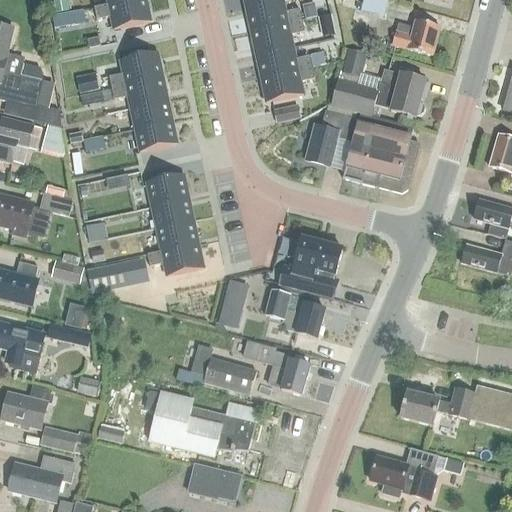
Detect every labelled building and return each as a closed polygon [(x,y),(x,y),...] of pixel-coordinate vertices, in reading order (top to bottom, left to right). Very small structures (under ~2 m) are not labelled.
[(109,7),(109,6),(95,9),(98,21),(112,18),(115,31),(152,23),(146,0),(139,0),(114,6),(109,7)] [(243,0),(245,10),(283,2),(282,0),(243,0)] [(285,14),(283,2),(245,10),(251,34),(288,26),(302,22),(299,11),(285,14)] [(314,6),(302,9),(305,21),(316,18),(314,6)] [(53,30),(69,27),(67,15),(51,18),(53,30)] [(293,49),(290,37),(304,34),(302,22),(288,26),(251,34),(256,57),(293,49)] [(391,48),(432,58),(439,30),(414,23),(413,29),(398,25),(391,48)] [(0,101),(35,110),(42,82),(38,69),(22,66),(19,78),(1,74),(12,30),(0,27),(0,101)] [(89,49),(100,47),(98,39),(87,41),(89,49)] [(309,58),(295,61),(293,49),(256,57),(261,81),(298,72),(312,69),(311,65),(309,58)] [(332,108),(360,116),(370,119),(374,106),(390,111),(389,114),(414,120),(415,118),(419,117),(422,115),(423,111),(422,107),(419,105),(424,84),(383,73),(380,86),(378,86),(377,90),(358,85),(366,56),(349,52),(343,74),(342,74),(332,108)] [(122,62),(124,75),(110,78),(113,90),(127,87),(164,79),(159,54),(122,62)] [(312,68),(324,66),(322,54),(310,57),(312,68)] [(261,81),(266,105),(303,97),(300,84),(314,81),(313,75),(312,69),(298,72),(261,81)] [(80,94),(94,91),(91,77),(77,80),(80,94)] [(115,101),(129,98),(132,110),(169,102),(164,79),(127,87),(113,90),(115,101)] [(98,95),(100,104),(109,102),(107,93),(98,95)] [(169,102),(132,110),(136,131),(174,123),(169,102)] [(59,113),(37,108),(34,122),(62,129),(59,113)] [(300,120),(297,108),(273,113),(276,125),(300,120)] [(305,163),(329,169),(337,139),(348,142),(354,122),(326,114),(322,129),(314,127),(305,163)] [(413,130),(370,119),(360,116),(348,160),(343,182),(401,197),(407,193),(419,147),(408,144),(409,141),(410,141),(413,130)] [(10,165),(22,168),(33,128),(1,120),(0,123),(0,164),(10,167),(10,165)] [(141,153),(178,145),(174,123),(136,131),(141,153)] [(61,130),(48,127),(44,140),(63,144),(61,130)] [(70,145),(82,143),(80,135),(68,137),(70,145)] [(511,141),(498,137),(489,170),(511,176),(511,141)] [(102,139),(94,140),(97,152),(105,151),(102,139)] [(185,177),(148,185),(153,209),(190,201),(185,177)] [(0,227),(11,230),(10,235),(23,239),(31,206),(0,197),(0,227)] [(39,212),(68,220),(72,205),(43,197),(39,212)] [(158,230),(195,222),(190,201),(153,209),(158,230)] [(473,222),(491,227),(488,238),(505,242),(508,232),(511,233),(511,212),(479,203),(473,222)] [(163,253),(163,254),(200,246),(195,222),(158,230),(163,253)] [(281,278),(278,287),(311,296),(332,302),(335,290),(331,289),(333,283),(337,284),(337,283),(333,282),(341,251),(301,240),(300,244),(291,242),(286,260),(289,260),(287,269),(286,270),(284,278),(281,278)] [(461,267),(509,280),(511,267),(511,245),(505,244),(500,258),(466,249),(461,267)] [(205,270),(200,246),(163,254),(163,253),(151,255),(153,268),(165,265),(168,278),(205,270)] [(0,301),(31,309),(37,283),(34,282),(37,269),(18,265),(15,278),(0,273),(0,301)] [(51,279),(79,287),(83,272),(55,265),(51,279)] [(226,294),(223,307),(238,311),(242,299),(226,294)] [(286,332),(295,334),(295,335),(316,341),(324,312),(308,308),(310,303),(275,294),(270,298),(265,317),(282,322),(286,332)] [(73,305),(71,327),(88,329),(91,307),(73,305)] [(111,307),(107,322),(128,329),(133,314),(111,307)] [(243,338),(265,340),(267,321),(244,319),(243,338)] [(34,377),(37,362),(43,338),(0,326),(0,350),(6,352),(3,365),(7,371),(34,377)] [(46,340),(70,346),(73,333),(49,327),(46,340)] [(279,392),(300,398),(308,368),(288,363),(289,358),(273,354),(269,367),(285,371),(279,392)] [(205,379),(203,386),(249,399),(256,374),(229,367),(210,361),(205,379)] [(100,384),(80,379),(76,395),(96,400),(100,384)] [(511,396),(478,388),(476,396),(455,391),(451,405),(406,394),(400,419),(432,428),(435,413),(511,432),(511,396)] [(0,422),(40,432),(46,406),(45,405),(48,393),(31,389),(28,402),(6,396),(0,422)] [(149,393),(145,411),(156,414),(148,444),(212,460),(213,453),(229,454),(229,455),(232,455),(232,454),(246,455),(254,426),(223,418),(191,410),(192,404),(160,396),(149,393)] [(121,446),(124,433),(100,428),(97,441),(121,446)] [(41,448),(73,455),(84,458),(89,437),(78,435),(77,440),(45,432),(41,448)] [(375,460),(369,482),(383,486),(380,495),(397,500),(399,494),(420,501),(422,496),(426,493),(431,495),(436,479),(433,478),(438,459),(411,451),(406,469),(375,460)] [(7,493),(55,505),(60,483),(70,485),(75,466),(43,458),(39,472),(14,466),(7,493)] [(445,473),(459,477),(463,465),(448,461),(445,473)] [(194,467),(187,494),(226,504),(229,492),(238,486),(240,480),(244,481),(244,480),(194,467)]
